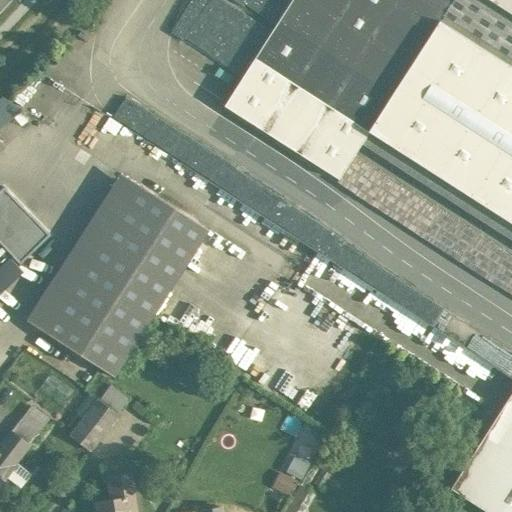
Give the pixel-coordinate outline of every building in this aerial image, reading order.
[(186,0),(167,30),(238,77),(289,0),(186,0)] [(439,22),(405,0),(291,0),(275,25),(390,99),(439,22)] [(405,0),(439,22),(440,21),(453,0),(405,0)] [(511,14),(489,0),(453,0),(440,21),(511,67),(511,14)] [(511,0),(489,0),(511,14),(511,0)] [(511,67),(440,21),(439,22),(390,99),(361,143),(372,149),(390,146),(393,163),(412,159),(417,178),(434,174),(438,192),(457,188),(461,207),(479,203),(483,221),(500,217),(504,234),(511,232),(511,67)] [(390,99),(275,25),(224,106),(338,179),(361,143),(390,99)] [(137,129),(151,112),(130,95),(116,113),(137,129)] [(21,109),(3,97),(0,99),(0,117),(4,123),(21,109)] [(122,174),(30,319),(118,374),(210,229),(122,174)] [(3,187),(0,190),(0,243),(1,244),(20,264),(50,235),(3,187)] [(1,244),(0,244),(0,266),(10,257),(12,255),(1,244)] [(0,289),(21,270),(10,257),(0,266),(0,289)] [(511,511),(511,391),(450,488),(486,511),(511,511)] [(97,399),(69,435),(90,451),(118,415),(97,399)] [(48,419),(31,406),(20,419),(38,433),(48,419)] [(20,419),(11,430),(29,444),(38,433),(20,419)] [(0,444),(0,484),(6,477),(20,487),(31,474),(16,462),(29,444),(11,430),(0,444)] [(314,465),(299,452),(288,464),(303,477),(314,465)] [(130,475),(108,478),(111,499),(95,502),(96,511),(131,511),(131,508),(135,507),(130,475)]
